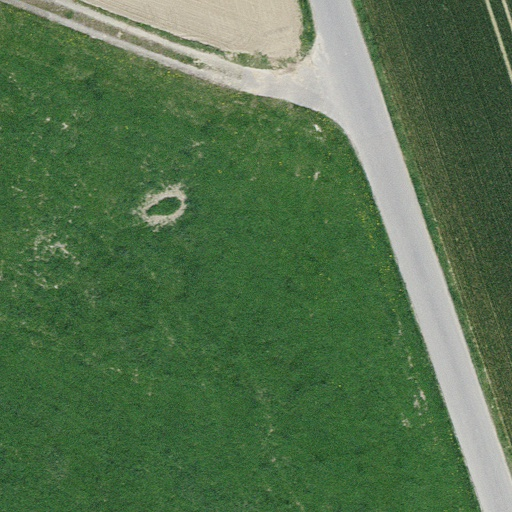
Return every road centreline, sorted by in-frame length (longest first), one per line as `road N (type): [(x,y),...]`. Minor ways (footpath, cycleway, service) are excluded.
road 1 (unclassified): [(510,511),(342,0)]
road 2 (track): [(384,122),(57,0)]
